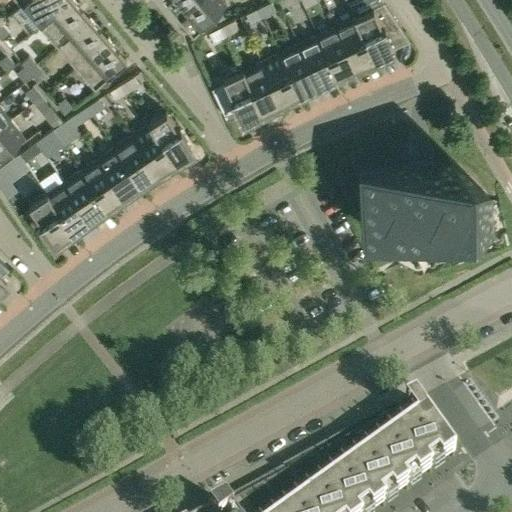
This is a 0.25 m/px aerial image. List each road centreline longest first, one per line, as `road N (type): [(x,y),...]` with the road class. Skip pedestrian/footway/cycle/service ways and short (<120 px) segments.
road 1 (residential): [(112,511),(511,291)]
road 2 (residential): [(243,167),(447,74),(399,0)]
road 3 (residential): [(243,167),(107,0)]
road 4 (residential): [(70,289),(156,221),(243,167)]
